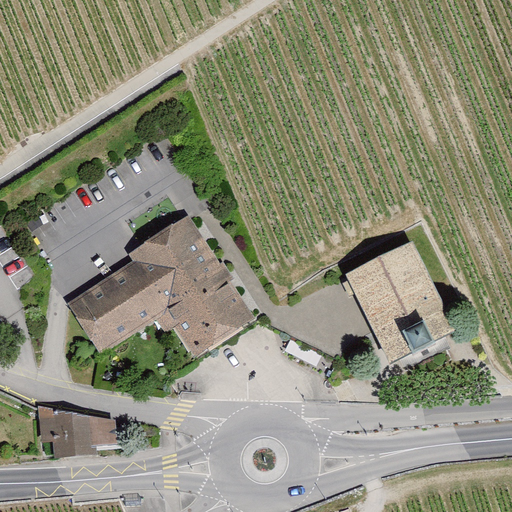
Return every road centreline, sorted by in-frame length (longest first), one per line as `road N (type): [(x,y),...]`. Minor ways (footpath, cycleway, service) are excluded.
road 1 (track): [(0,172),(267,0)]
road 2 (unclassified): [(237,429),(52,396),(0,374)]
road 3 (tertiary): [(0,485),(223,465)]
road 4 (residential): [(290,426),(511,410)]
road 5 (tertiary): [(309,458),(511,440)]
